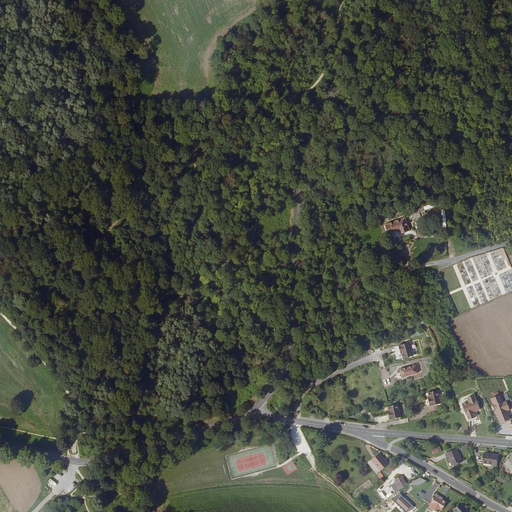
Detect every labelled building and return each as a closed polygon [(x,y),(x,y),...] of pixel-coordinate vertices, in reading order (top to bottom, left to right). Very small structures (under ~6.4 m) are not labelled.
[(384,225),(387,235),(399,232),(400,235),(410,232),(406,218),(384,225)] [(415,342),(398,346),(402,360),(418,355),(415,342)] [(417,365),(401,370),(403,377),(419,373),(417,365)] [(333,386),(323,391),(332,408),(338,405),(337,401),(340,400),(333,386)] [(429,401),(428,401),(429,406),(440,405),(439,391),(428,393),(429,398),(429,401)] [(490,398),(499,423),(510,420),(508,411),(510,410),(507,400),(503,401),(501,394),(490,398)] [(469,402),(462,405),(463,408),(462,409),(463,413),(465,413),(466,416),(468,421),(475,419),(474,415),(473,413),(476,413),(480,411),(476,400),(475,400),(474,397),(467,399),(469,402)] [(388,416),(390,421),(401,419),(398,405),(388,407),(389,412),(390,416),(388,416)] [(456,450),(446,455),(452,469),(462,465),(456,450)] [(378,466),(385,460),(379,454),(372,459),(375,463),(378,466)] [(499,455),(484,454),(482,463),(493,465),(493,466),(498,466),(499,455)] [(365,466),(368,469),(375,463),(372,459),(372,460),(373,461),(369,464),(368,463),(365,466)] [(381,471),(382,471),(389,465),(385,460),(378,466),(375,463),(368,469),(374,477),(381,471)] [(400,489),(407,485),(402,476),(396,480),(397,482),(400,489)] [(422,476),(412,481),(414,487),(425,482),(422,476)] [(399,491),(393,498),(407,511),(414,505),(399,491)] [(442,509),(447,501),(443,498),(441,497),(441,496),(437,493),(430,505),(434,508),(433,511),(434,511),(437,511),(438,510),(440,511),(441,509),(442,509)] [(469,511),(461,502),(454,508),(456,511),(469,511)]
